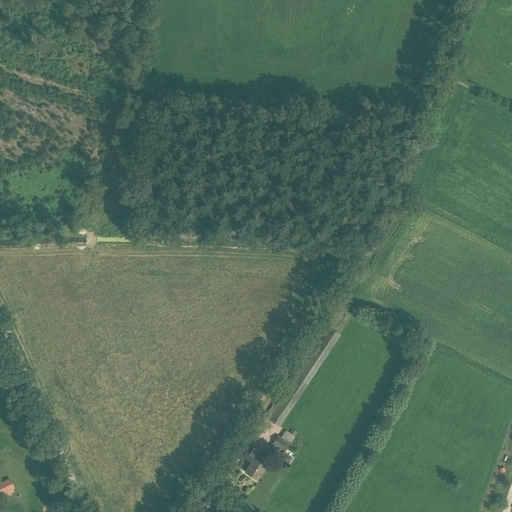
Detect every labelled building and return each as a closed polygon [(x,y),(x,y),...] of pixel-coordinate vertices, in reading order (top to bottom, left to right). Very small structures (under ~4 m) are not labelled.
[(334,302),(321,321),(334,329),(346,310),(334,302)] [(282,392),(265,417),(280,427),(341,336),(331,329),(287,394),(282,392)] [(279,436),(273,445),(285,453),(298,433),(293,430),(290,434),(286,431),(282,438),(279,436)] [(254,442),(244,458),(252,463),(245,473),(258,480),(267,466),(262,463),(269,452),(254,442)] [(293,460),(287,455),(284,460),(290,464),(293,460)] [(10,479),(0,483),(0,495),(14,489),(10,479)]
